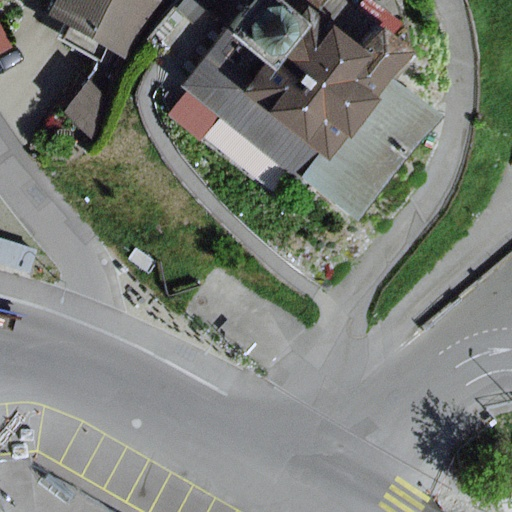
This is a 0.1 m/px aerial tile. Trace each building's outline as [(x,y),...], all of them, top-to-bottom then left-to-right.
[(124,62),(158,0),(52,0),(43,17),(124,62)] [(196,91),(178,114),(199,130),(218,107),(363,224),(448,119),(400,81),(425,50),(386,18),(369,39),(335,11),(344,0),(257,0),(189,85),(196,91)] [(187,0),(179,12),(193,23),(211,0),(187,0)] [(0,55),(13,49),(0,25),(0,55)] [(90,82),(65,113),(98,145),(109,102),(90,82)]
